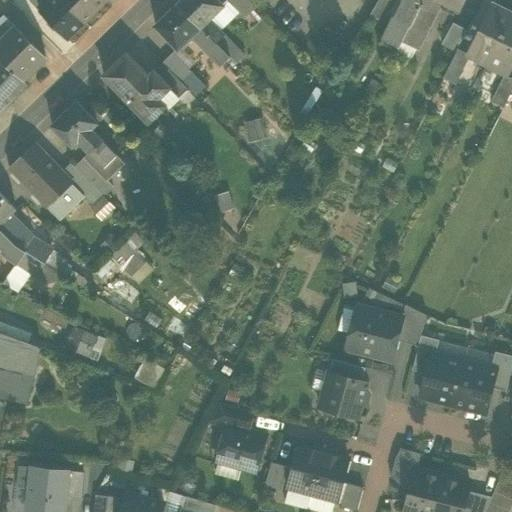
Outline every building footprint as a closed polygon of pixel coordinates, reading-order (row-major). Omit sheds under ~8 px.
[(31,0),(30,2),(40,11),(50,0),(31,0)] [(67,38),(85,21),(63,0),(50,0),(40,11),(67,38)] [(63,0),(85,21),(105,0),(63,0)] [(181,0),(178,4),(216,43),(224,35),(220,31),(209,20),(224,6),(222,4),(218,0),(181,0)] [(239,13),(226,0),(225,0),(222,4),(224,6),(209,20),(220,31),(239,13)] [(226,0),(239,13),(244,17),(256,5),(251,0),(226,0)] [(377,0),(369,14),(382,20),(391,0),(377,0)] [(421,4),(422,0),(402,0),(394,17),(393,16),(380,42),(386,45),(388,42),(398,48),(409,26),(421,4)] [(465,0),(439,0),(460,10),(465,0)] [(192,36),(207,52),(216,43),(178,4),(155,26),(178,49),(192,36)] [(409,26),(411,27),(424,34),(435,11),(421,4),(409,26)] [(468,55),(487,64),(511,14),(511,13),(493,4),(468,55)] [(511,14),(487,64),(505,73),(507,74),(511,63),(511,14)] [(0,20),(0,59),(23,81),(45,57),(5,16),(0,20)] [(444,46),(455,52),(467,30),(456,24),(444,46)] [(403,42),(409,45),(417,49),(424,34),(411,27),(403,42)] [(237,49),(224,35),(216,43),(229,57),(237,49)] [(229,57),(216,43),(207,52),(220,65),(229,57)] [(415,54),(417,49),(409,45),(406,50),(415,54)] [(162,63),(179,80),(190,70),(173,52),(162,63)] [(153,95),(154,95),(161,88),(149,75),(127,53),(103,76),(127,100),(143,84),(153,95)] [(443,77),(456,84),(468,59),(455,53),(443,77)] [(23,81),(0,59),(0,87),(13,100),(27,84),(23,81)] [(161,103),(166,109),(187,89),(179,80),(162,63),(155,70),(170,86),(158,99),(161,103)] [(503,76),(511,80),(511,63),(507,74),(505,73),(503,76)] [(155,70),(149,75),(161,88),(154,95),(158,99),(170,86),(155,70)] [(205,86),(190,70),(179,80),(187,89),(195,96),(205,86)] [(491,100),(504,106),(511,90),(511,80),(503,76),(491,100)] [(150,98),(153,95),(143,84),(127,100),(141,115),(155,102),(150,98)] [(305,118),(322,91),(315,86),(298,114),(305,118)] [(0,114),(13,100),(0,87),(0,114)] [(155,102),(141,115),(144,119),(161,103),(158,99),(154,95),(153,95),(150,98),(155,102)] [(79,142),(88,151),(105,169),(117,158),(102,143),(104,141),(92,129),(98,123),(77,101),(52,125),(73,147),(79,142)] [(263,118),(244,122),(249,142),(268,137),(263,118)] [(9,167),(34,193),(59,168),(34,142),(9,167)] [(123,165),(117,158),(105,169),(88,151),(83,155),(90,163),(107,180),(123,165)] [(73,165),(81,173),(90,163),(83,155),(73,165)] [(99,191),(97,190),(81,173),(73,165),(71,162),(62,171),(73,182),(72,183),(83,195),(89,201),(99,191)] [(107,180),(90,163),(81,173),(97,190),(107,180)] [(34,193),(48,207),(69,186),(72,183),(73,182),(62,171),(59,168),(34,193)] [(69,186),(80,198),(83,195),(72,183),(69,186)] [(80,198),(69,186),(48,207),(59,219),(80,198)] [(229,191),(213,196),(218,213),(234,208),(229,191)] [(0,192),(0,229),(15,245),(25,251),(44,263),(51,251),(33,239),(9,215),(16,209),(0,192)] [(115,208),(103,195),(89,208),(101,221),(115,208)] [(21,258),(25,251),(15,245),(0,229),(0,241),(10,252),(21,258)] [(122,246),(110,234),(99,245),(110,257),(111,256),(122,246)] [(10,252),(0,241),(0,252),(3,256),(16,264),(21,258),(10,252)] [(111,256),(121,266),(136,252),(126,242),(122,246),(111,256)] [(44,263),(61,274),(62,275),(67,267),(70,262),(52,250),(51,251),(44,263)] [(44,263),(25,251),(21,258),(16,264),(31,274),(35,277),(44,263)] [(154,270),(136,252),(121,266),(139,284),(154,270)] [(61,274),(44,263),(35,277),(47,284),(57,281),(61,274)] [(31,274),(16,264),(3,285),(18,293),(31,274)] [(89,281),(67,267),(62,275),(84,289),(89,281)] [(355,282),(342,284),(344,298),(357,296),(355,282)] [(345,348),(392,360),(397,340),(403,317),(402,317),(357,305),(355,311),(349,333),(345,348)] [(397,340),(418,346),(421,335),(426,315),(405,305),(402,317),(403,317),(397,340)] [(349,333),(355,311),(342,307),(337,330),(349,333)] [(0,321),(0,329),(29,340),(32,332),(0,321)] [(106,338),(73,325),(64,348),(97,361),(106,338)] [(0,398),(26,404),(41,345),(29,340),(0,329),(0,398)] [(412,370),(426,374),(431,353),(435,354),(439,339),(421,335),(418,346),(412,370)] [(496,370),(492,387),(506,391),(511,366),(511,355),(495,351),(491,368),(496,370)] [(426,374),(420,396),(452,404),(464,361),(435,354),(431,353),(426,374)] [(166,368),(145,357),(135,378),(155,388),(166,368)] [(329,372),(361,381),(365,367),(332,358),(329,372)] [(491,368),(464,361),(452,404),(485,412),(492,387),(496,370),(491,368)] [(323,391),(329,372),(317,368),(312,388),(323,391)] [(319,407),(358,417),(362,403),(366,400),(368,394),(365,389),(367,382),(361,381),(329,372),(323,391),(319,407)] [(227,425),(248,430),(253,411),(219,402),(210,421),(227,426),(227,425)] [(242,466),(256,470),(266,435),(248,430),(227,425),(227,426),(224,435),(219,437),(217,444),(220,449),(217,460),(219,460),(242,466)] [(287,487),(288,487),(312,494),(323,451),(298,444),(287,487)] [(391,474),(413,480),(416,468),(417,469),(421,453),(400,448),(395,458),(391,474)] [(348,458),(323,451),(312,494),(335,500),(336,501),(348,458)] [(242,466),(219,460),(215,474),(238,480),(242,466)] [(264,485),(281,489),(287,466),(271,462),(264,485)] [(16,487),(28,488),(30,466),(19,465),(16,487)] [(28,488),(16,487),(14,509),(26,510),(44,511),(65,511),(67,494),(69,470),(30,466),(28,488)] [(404,511),(433,511),(443,475),(417,469),(416,468),(413,480),(404,511)] [(69,470),(67,494),(80,496),(83,472),(69,470)] [(511,474),(502,470),(498,481),(511,486),(511,474)] [(470,483),(443,475),(433,511),(462,511),(468,491),(470,483)] [(511,486),(498,481),(494,492),(511,499),(511,486)] [(340,506),(356,510),(363,487),(346,483),(340,506)] [(308,508),(312,494),(288,487),(285,501),(288,502),(287,502),(308,508)] [(462,511),(485,511),(489,502),(491,497),(468,491),(462,511)] [(161,511),(164,502),(126,492),(124,498),(120,511),(161,511)] [(180,511),(182,508),(185,496),(169,492),(163,511),(180,511)] [(491,497),(489,502),(510,511),(511,505),(511,499),(494,492),(491,497)] [(312,494),(308,508),(323,511),(331,511),(335,500),(312,494)] [(105,511),(107,496),(95,495),(93,511),(105,511)] [(120,511),(124,498),(107,496),(105,511),(120,511)] [(182,508),(196,511),(213,511),(216,505),(185,496),(182,508)] [(489,502),(485,511),(509,511),(510,511),(489,502)]
